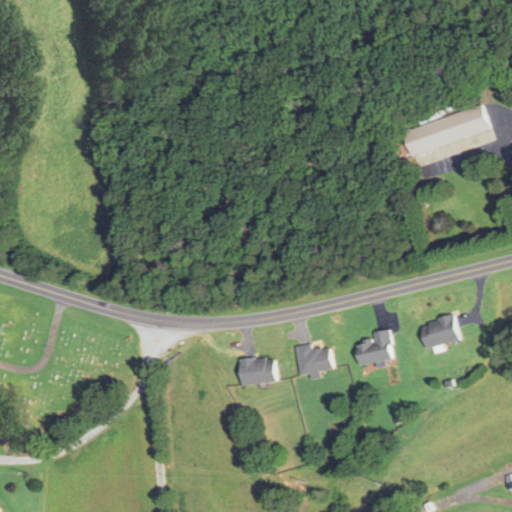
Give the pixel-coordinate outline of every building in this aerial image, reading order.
[(491,132),(484,106),(404,129),(411,154),(491,132)] [(428,348),(461,340),(455,316),(422,324),(428,348)] [(357,344),(361,365),(395,358),(390,329),(374,332),(375,341),(357,344)] [(331,347),(313,350),(312,343),(296,346),(302,377),(320,374),(320,371),(335,368),(331,347)] [(277,382),(275,357),(241,359),(242,384),(277,382)]
